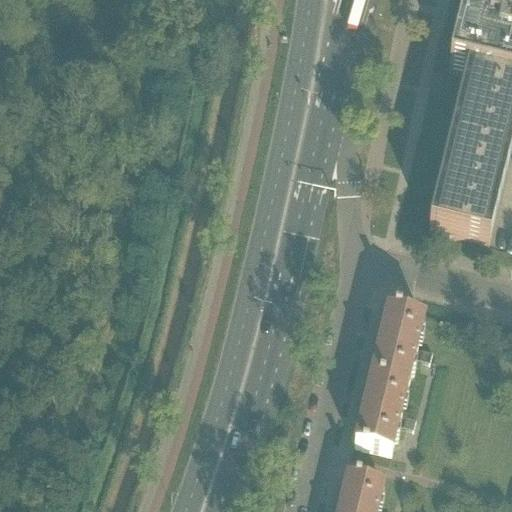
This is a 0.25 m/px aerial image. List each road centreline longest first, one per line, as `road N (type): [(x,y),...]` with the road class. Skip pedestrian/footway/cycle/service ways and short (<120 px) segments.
road 1 (primary): [(309,0),(221,399),(183,511)]
road 2 (primary): [(216,511),(250,410),(331,79)]
road 3 (residential): [(304,511),(359,259)]
road 4 (residential): [(359,259),(331,79)]
road 5 (residential): [(511,298),(359,259)]
